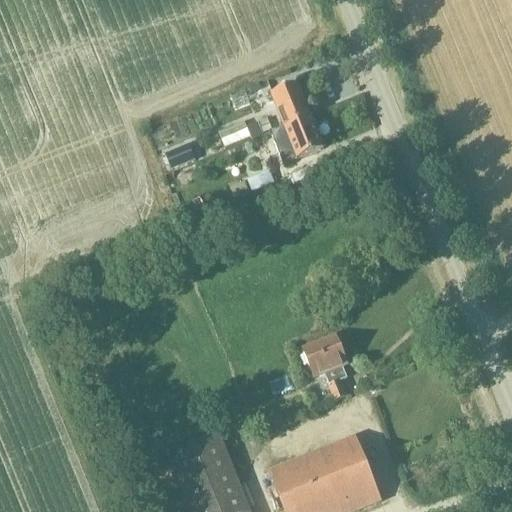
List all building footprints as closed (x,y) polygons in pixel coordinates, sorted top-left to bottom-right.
[(284,77),(264,85),(269,96),(271,96),(279,116),(270,120),(275,132),(309,118),(296,85),(288,89),(284,77)] [(311,155),(322,150),(309,118),(275,132),(273,133),(290,178),(317,168),(311,155)] [(346,380),(341,368),(346,366),(335,337),(301,350),(313,379),(323,375),(328,386),(327,387),(333,402),(345,398),(339,383),(346,380)] [(249,511),(224,449),(218,435),(165,456),(187,511),(249,511)] [(283,511),(355,511),(379,503),(353,438),(268,472),(283,511)]
